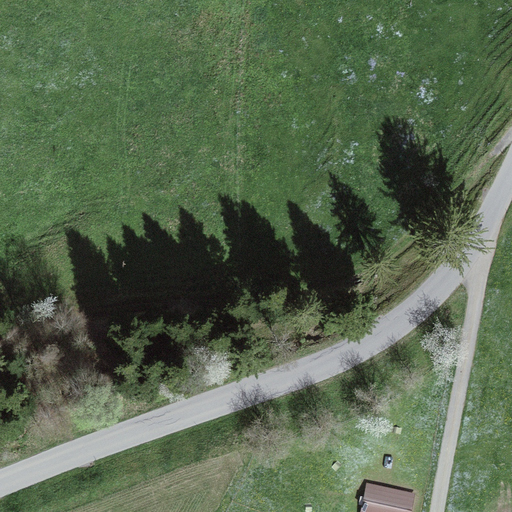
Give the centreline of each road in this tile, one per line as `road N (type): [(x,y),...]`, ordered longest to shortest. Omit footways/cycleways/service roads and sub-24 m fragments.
road 1 (unclassified): [(511,170),(469,248),(430,297),(363,346),(0,485)]
road 2 (track): [(469,248),(472,318),(434,511)]
